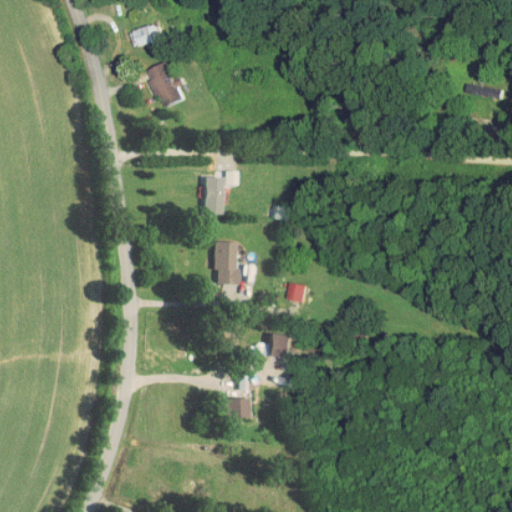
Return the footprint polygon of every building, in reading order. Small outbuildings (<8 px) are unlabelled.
[(126,24),(131,39),(156,31),(151,16),(126,24)] [(176,93),(170,75),(167,76),(159,56),(138,63),(148,90),(152,88),(156,101),(176,93)] [(227,179),(227,165),(215,165),(214,178),(227,179)] [(211,208),(211,171),(194,171),(192,207),(211,208)] [(202,264),(206,264),(206,277),(228,278),(228,262),(225,262),(225,236),(203,235),(202,264)] [(297,278),(281,276),(279,292),(295,295),(297,278)] [(210,394),(211,412),(236,411),(235,392),(210,394)]
